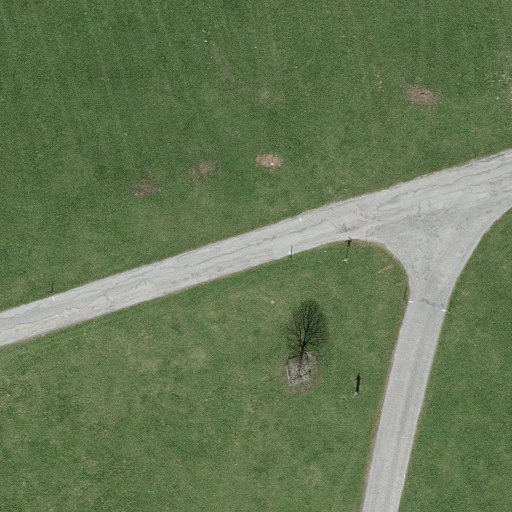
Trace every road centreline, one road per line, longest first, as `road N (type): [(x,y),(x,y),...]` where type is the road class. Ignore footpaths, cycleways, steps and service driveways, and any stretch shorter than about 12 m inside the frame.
road 1 (unclassified): [(452,190),(0,332)]
road 2 (unclassified): [(452,190),(385,511)]
